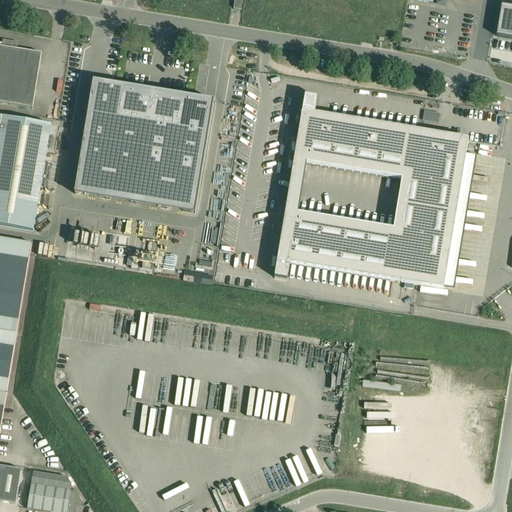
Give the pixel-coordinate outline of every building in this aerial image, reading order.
[(243,1),(235,0),(234,9),(242,11),(243,1)] [(511,7),(502,6),(496,37),(511,39),(511,7)] [(0,103),(33,109),(42,54),(2,48),(2,44),(0,43),(0,103)] [(95,82),(93,82),(78,172),(199,192),(214,102),(212,101),(210,111),(202,110),(204,100),(158,93),(158,92),(149,91),(103,84),(102,93),(94,92),(95,82)] [(305,96),(294,160),(291,178),(289,188),(288,196),(274,278),(287,280),(290,265),(405,284),(404,288),(413,290),(413,285),(443,290),(444,288),(465,160),(466,155),(469,140),(437,135),(421,132),(315,114),(318,98),(305,96)] [(0,226),(34,232),(52,126),(0,117),(0,226)] [(0,433),(16,335),(28,265),(31,244),(0,238),(0,433)] [(0,502),(16,505),(21,470),(0,466),(0,502)] [(71,492),(71,491),(72,486),(67,479),(33,473),(27,509),(43,511),(74,511),(76,505),(84,506),(75,492),(71,492)]
